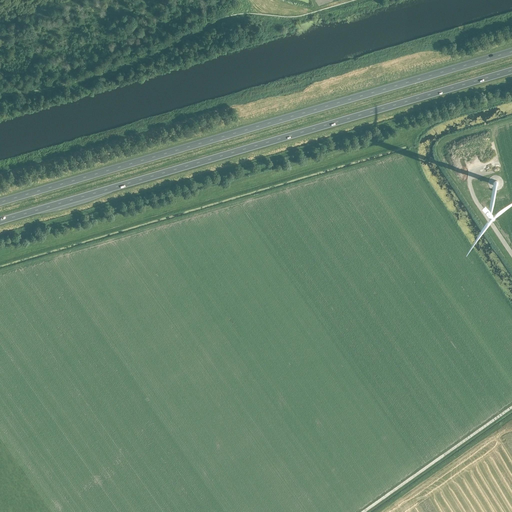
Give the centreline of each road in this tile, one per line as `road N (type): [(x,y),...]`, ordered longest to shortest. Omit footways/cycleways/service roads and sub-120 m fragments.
road 1 (trunk): [(0,221),(511,71)]
road 2 (trunk): [(511,52),(0,200)]
